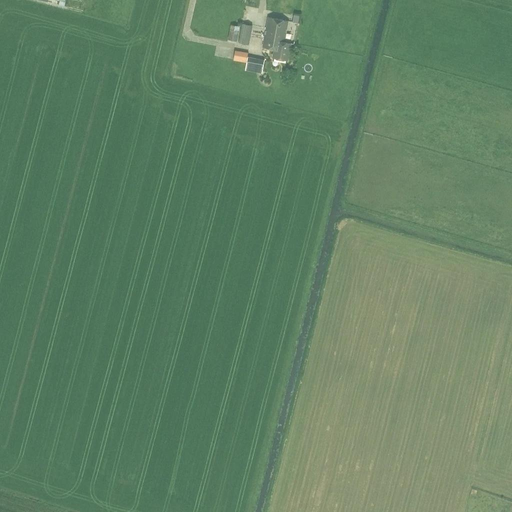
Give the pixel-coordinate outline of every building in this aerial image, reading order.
[(275,40),(284,42),(288,21),(268,17),(263,43),(274,45),(275,40)] [(238,43),(248,45),(252,26),(242,24),(238,43)] [(230,25),(228,40),(237,41),(240,26),(230,25)] [(275,40),(274,45),(275,45),(273,58),(287,60),(290,43),(284,42),(275,40)] [(247,57),(248,53),(235,50),(233,59),(246,62),(245,68),(262,72),(264,60),(247,57)]
